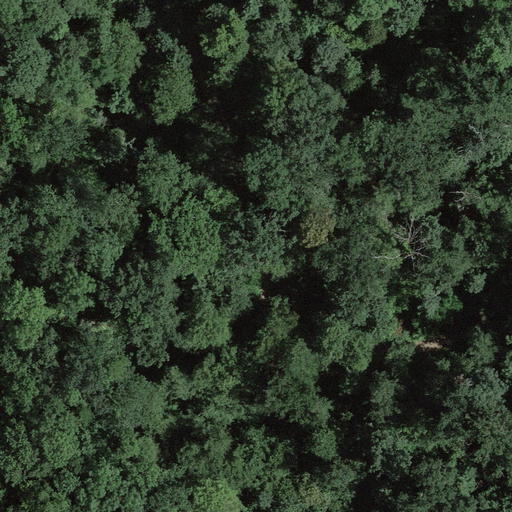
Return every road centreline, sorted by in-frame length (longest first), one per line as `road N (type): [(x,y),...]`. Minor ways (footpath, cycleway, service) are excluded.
road 1 (track): [(172,0),(206,72),(251,220),(274,375),(486,329),(511,332)]
road 2 (track): [(274,375),(301,511)]
